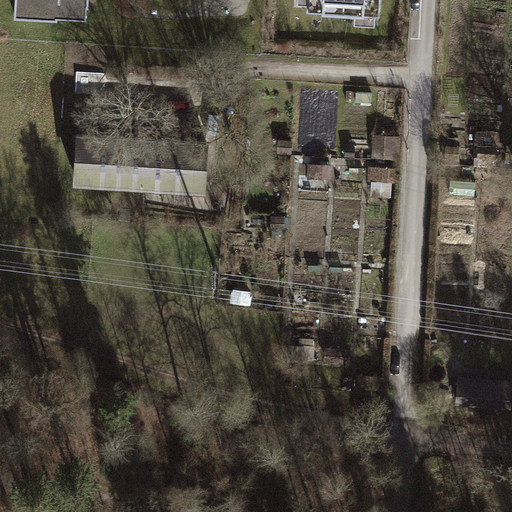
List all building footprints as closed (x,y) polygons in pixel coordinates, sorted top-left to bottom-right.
[(88,10),(88,0),(15,0),(15,22),(58,23),(58,21),(87,21),(87,10),(88,10)] [(380,0),(307,0),(307,7),(380,11),(380,0)] [(478,17),(477,28),(507,30),(508,19),(478,17)] [(474,77),(473,89),(503,91),(504,78),(474,77)] [(166,138),(76,133),(73,186),(217,194),(220,142),(185,140),(186,124),(167,123),(166,138)] [(467,134),(452,133),(450,159),(465,160),(467,134)] [(317,154),(319,140),(297,138),(296,152),(317,154)] [(501,143),(481,142),(480,163),(500,164),(501,143)] [(340,176),(340,163),(310,161),(310,175),(340,176)] [(394,176),(373,175),(372,198),(392,199),(394,176)] [(289,214),(258,211),(257,229),(287,231),(289,214)] [(286,285),(260,283),(260,299),(285,301),(286,285)] [(358,346),(331,345),(330,363),(358,363),(358,346)] [(315,349),(292,348),(291,363),(315,364),(315,349)] [(511,377),(462,373),(459,402),(511,406),(511,377)] [(381,380),(369,380),(369,391),(381,391),(381,380)]
